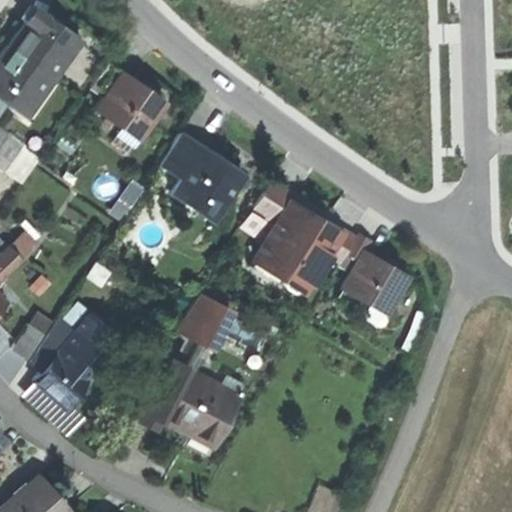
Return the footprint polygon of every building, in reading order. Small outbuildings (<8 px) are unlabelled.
[(7,48),(44,74),(72,34),(35,8),(7,48)] [(0,57),(0,99),(5,104),(17,112),(44,74),(7,48),(0,57)] [(104,60),(85,86),(100,96),(119,70),(104,60)] [(119,70),(100,96),(91,108),(133,138),(161,101),(119,70)] [(179,163),(187,152),(194,142),(178,131),(155,164),(176,178),(184,167),(179,163)] [(8,133),(0,142),(0,168),(4,171),(24,145),(8,133)] [(24,145),(4,171),(19,182),(38,156),(24,145)] [(223,159),(205,147),(197,159),(187,152),(179,163),(184,167),(176,178),(166,192),(189,208),(198,195),(200,196),(201,194),(217,205),(237,175),(220,163),(223,159)] [(266,181),(249,206),(273,221),(286,202),(287,203),(291,197),(266,181)] [(250,256),(279,275),(280,284),(289,290),(299,288),(304,280),(306,281),(324,253),(321,251),(332,235),(331,234),(315,224),(317,220),(303,211),(302,212),(287,203),(286,202),(273,221),(250,256)] [(4,245),(17,259),(36,242),(23,227),(4,245)] [(321,251),(324,253),(335,260),(339,255),(351,236),(336,227),(331,234),(332,235),(321,251)] [(353,232),(351,236),(339,255),(352,263),(359,251),(366,240),(353,232)] [(0,248),(0,304),(5,301),(0,295),(0,275),(17,259),(4,245),(0,248)] [(359,251),(352,263),(339,285),(383,311),(391,297),(393,298),(397,291),(395,290),(403,276),(359,251)] [(194,293),(175,324),(203,339),(219,307),(194,293)] [(37,370),(30,378),(59,405),(116,341),(87,315),(73,331),(37,370)] [(57,317),(44,333),(25,360),(37,370),(73,331),(57,317)] [(25,360),(44,333),(27,322),(9,348),(25,360)] [(196,382),(199,377),(167,360),(151,390),(149,389),(140,407),(155,415),(177,427),(178,426),(187,430),(180,443),(201,454),(206,444),(207,444),(231,401),(196,382)] [(140,407),(136,416),(152,423),(155,415),(140,407)] [(35,474),(0,504),(0,511),(62,511),(66,509),(35,474)] [(318,481),(308,504),(326,511),(331,511),(341,491),(318,481)]
